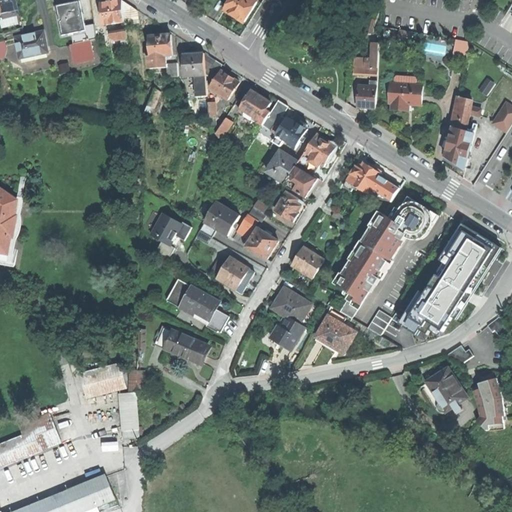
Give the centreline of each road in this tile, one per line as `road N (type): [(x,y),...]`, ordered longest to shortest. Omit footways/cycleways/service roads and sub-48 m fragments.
road 1 (residential): [(511,275),(490,309),(435,347),(214,389)]
road 2 (residential): [(360,134),(253,301),(214,389)]
road 3 (secondary): [(242,57),(360,134)]
road 4 (secondary): [(360,134),(476,205)]
road 5 (residential): [(511,41),(481,21),(388,6)]
